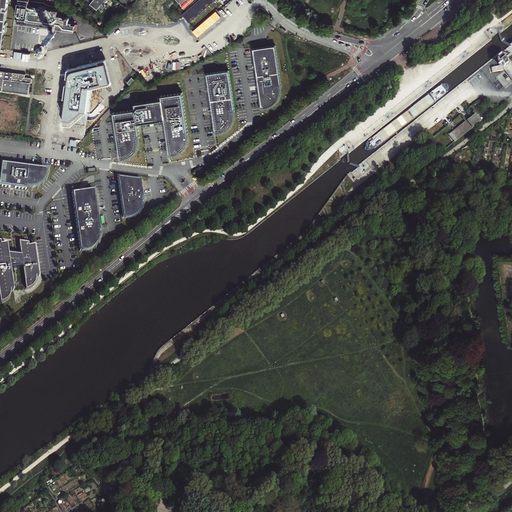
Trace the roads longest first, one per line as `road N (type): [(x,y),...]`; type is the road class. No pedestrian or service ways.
road 1 (track): [(145,386),(164,350),(336,214),(370,171)]
road 2 (tertiary): [(201,204),(377,68)]
road 3 (tertiary): [(367,64),(195,198)]
road 4 (tertiary): [(54,315),(201,204)]
road 5 (tertiary): [(195,198),(54,315)]
